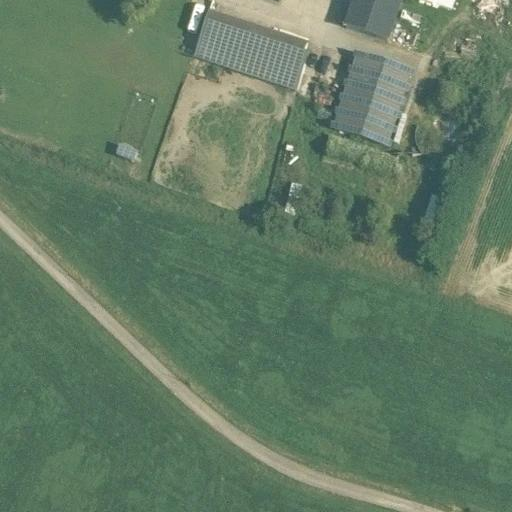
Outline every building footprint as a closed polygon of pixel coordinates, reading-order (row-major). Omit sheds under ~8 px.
[(353,0),(344,28),(389,43),(403,0),(353,0)] [(300,68),(307,46),(209,14),(201,37),(230,46),(300,69),(300,68)] [(194,59),(222,68),(230,46),(201,37),(194,59)] [(300,69),(230,46),(222,68),(296,92),(297,92),(300,81),(304,69),(300,68),(300,69)] [(410,75),(358,58),(334,131),(386,148),(410,75)] [(461,149),(463,140),(461,131),(456,123),(448,118),(439,116),(430,118),(422,123),(417,131),(415,140),(417,149),(423,157),(430,162),(439,164),(449,162),(456,157),(461,149)] [(395,169),(398,162),(333,140),(330,147),(395,169)] [(438,223),(449,182),(419,174),(413,192),(432,198),(426,221),(417,231),(425,239),(438,223)]
